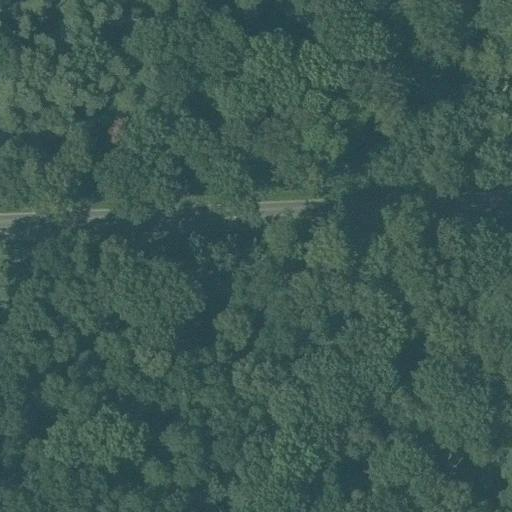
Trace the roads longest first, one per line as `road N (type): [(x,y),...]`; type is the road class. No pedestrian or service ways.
road 1 (secondary): [(0,229),(511,206)]
road 2 (track): [(41,253),(47,0)]
